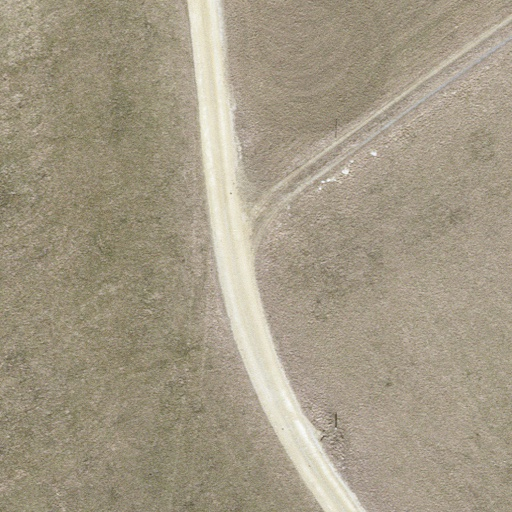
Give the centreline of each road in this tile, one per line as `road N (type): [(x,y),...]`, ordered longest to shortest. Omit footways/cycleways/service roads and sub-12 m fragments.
road 1 (track): [(205,0),(231,227),(257,343),(314,470),(348,511)]
road 2 (track): [(511,31),(231,227)]
